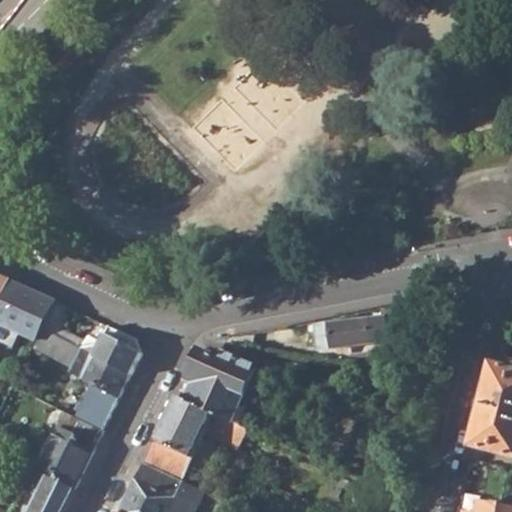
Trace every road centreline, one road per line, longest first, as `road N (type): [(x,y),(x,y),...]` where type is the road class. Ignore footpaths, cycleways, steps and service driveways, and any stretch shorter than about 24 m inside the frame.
road 1 (residential): [(168,324),(493,255)]
road 2 (residential): [(493,255),(491,295),(431,511)]
road 3 (residential): [(93,511),(169,357),(168,324)]
road 4 (residential): [(0,248),(168,324)]
